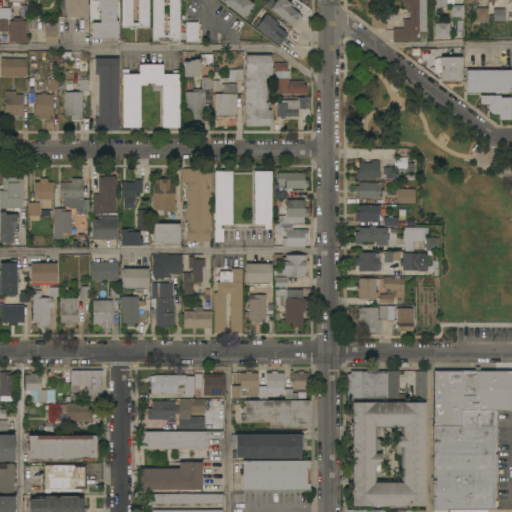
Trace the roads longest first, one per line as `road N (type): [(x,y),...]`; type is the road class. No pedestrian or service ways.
road 1 (residential): [(0,352),(511,353)]
road 2 (tertiary): [(328,511),(328,0)]
road 3 (residential): [(0,150),(327,150)]
road 4 (residential): [(329,18),(495,139),(511,139)]
road 5 (residential): [(118,511),(118,352)]
